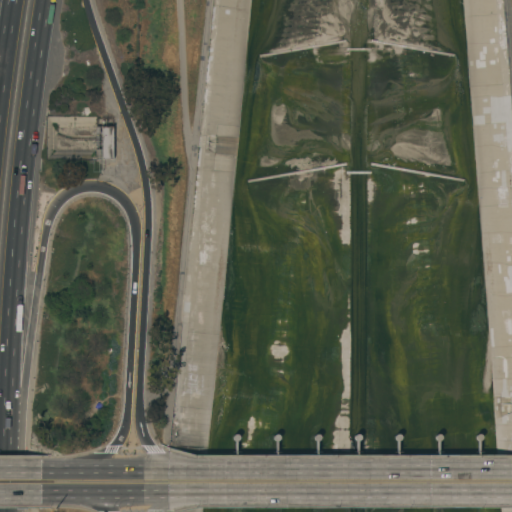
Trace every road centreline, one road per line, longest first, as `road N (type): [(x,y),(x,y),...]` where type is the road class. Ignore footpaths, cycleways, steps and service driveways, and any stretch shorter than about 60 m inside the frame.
road 1 (motorway): [(153,449),(140,414),(151,228),(146,171),(87,0)]
road 2 (motorway): [(38,269),(48,213),(72,187),(106,187),(133,218),(127,405),(117,441),(92,470)]
road 3 (motorway): [(6,389),(12,264),(48,0)]
road 4 (primary): [(174,489),(511,489)]
road 5 (primary): [(511,471),(177,473)]
road 6 (motorway): [(6,389),(38,269)]
road 7 (motorway): [(9,511),(6,389)]
